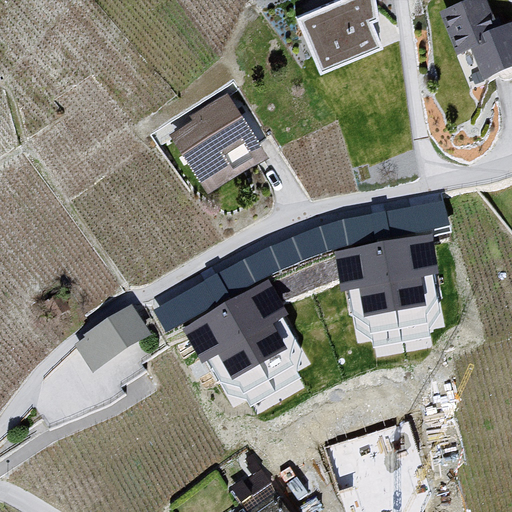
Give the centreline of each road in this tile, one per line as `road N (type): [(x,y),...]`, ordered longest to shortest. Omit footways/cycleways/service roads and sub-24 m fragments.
road 1 (residential): [(511,159),(300,219),(89,339),(32,401),(0,422)]
road 2 (track): [(396,0),(413,137),(428,186)]
